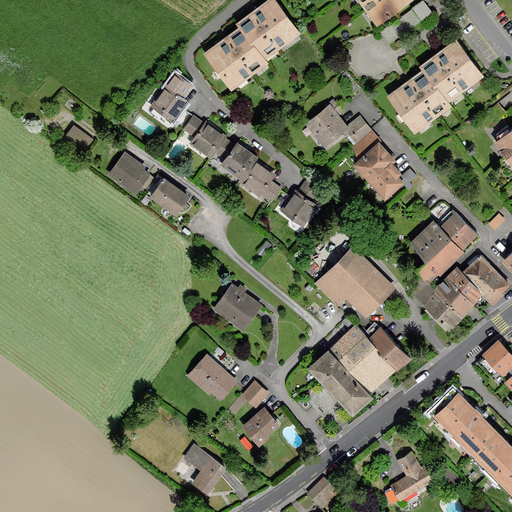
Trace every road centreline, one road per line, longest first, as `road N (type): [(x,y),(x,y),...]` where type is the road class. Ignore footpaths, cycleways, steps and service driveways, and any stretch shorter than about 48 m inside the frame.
road 1 (residential): [(245,0),(195,42),(189,64),(217,105),(301,175)]
road 2 (tertiary): [(332,456),(511,314)]
road 3 (residential): [(511,279),(484,249),(487,234),(380,121)]
